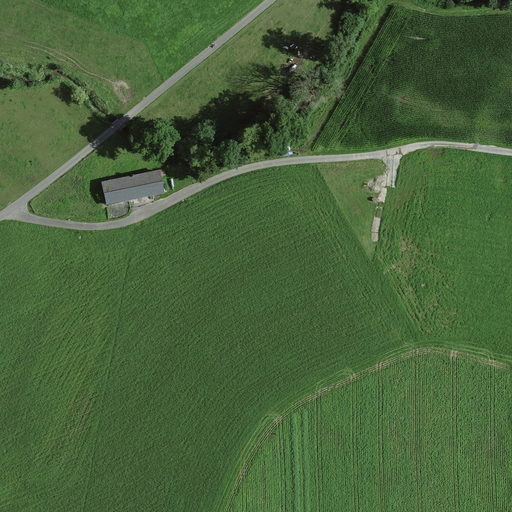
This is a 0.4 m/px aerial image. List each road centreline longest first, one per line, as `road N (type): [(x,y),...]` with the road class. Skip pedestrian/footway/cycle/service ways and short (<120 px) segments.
road 1 (track): [(10,209),(64,225),(111,226),(251,167),(452,146),(511,153)]
road 2 (unclassified): [(0,216),(269,0)]
